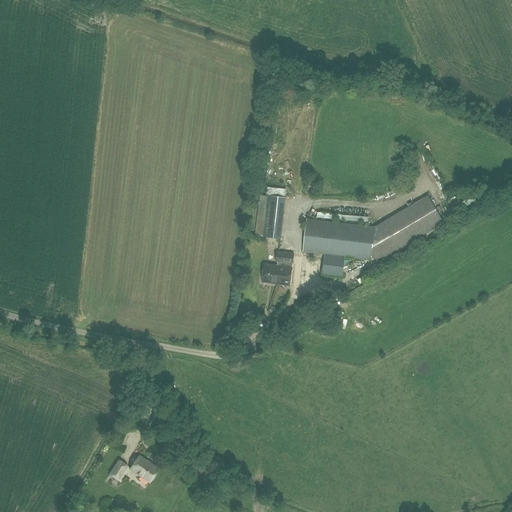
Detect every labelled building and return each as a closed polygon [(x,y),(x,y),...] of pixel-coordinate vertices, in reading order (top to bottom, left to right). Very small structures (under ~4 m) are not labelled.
[(420,154),(426,161),(429,159),(424,151),(420,154)] [(259,195),(255,235),(281,238),(286,198),(259,195)] [(375,226),(371,260),(386,256),(444,223),(428,195),(375,226)] [(339,256),(345,257),(371,260),(375,226),(307,219),(303,252),(325,255),(339,256)] [(262,282),(271,283),(290,286),(292,267),(292,264),(293,264),(294,254),(276,251),(275,262),(277,262),(277,265),(264,263),(262,282)] [(325,255),(322,275),(343,278),(345,257),(339,256),(325,255)] [(274,315),(277,309),(272,306),(269,313),(274,315)] [(216,477),(194,450),(188,455),(191,459),(190,460),(208,483),(216,477)] [(158,468),(138,455),(129,469),(149,482),(158,468)] [(118,460),(108,474),(118,481),(128,466),(118,460)]
